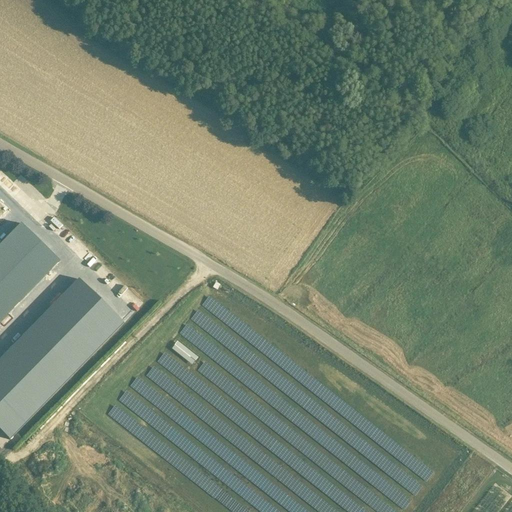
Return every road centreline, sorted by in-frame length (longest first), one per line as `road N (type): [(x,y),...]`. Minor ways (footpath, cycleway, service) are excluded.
road 1 (unclassified): [(511,469),(278,305),(0,143)]
road 2 (unknown): [(217,268),(60,442)]
